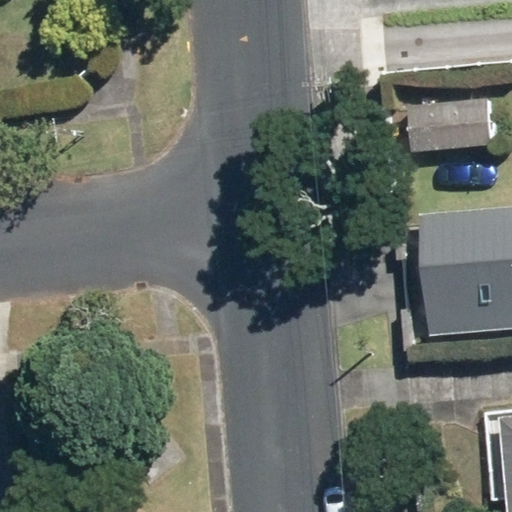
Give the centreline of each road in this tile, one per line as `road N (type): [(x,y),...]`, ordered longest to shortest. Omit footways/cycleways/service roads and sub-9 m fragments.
road 1 (residential): [(255,214),(285,511)]
road 2 (residential): [(0,239),(255,214)]
road 3 (residential): [(235,0),(255,214)]
